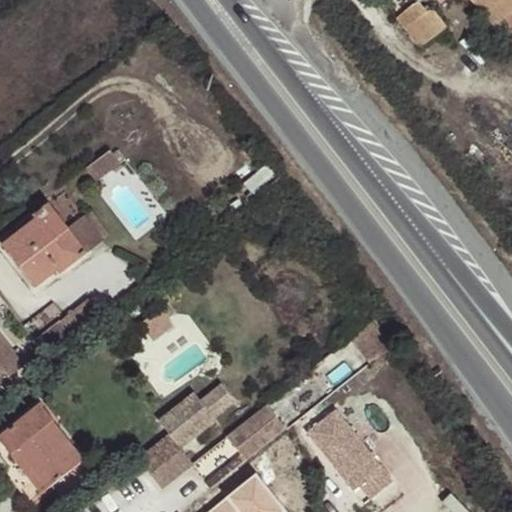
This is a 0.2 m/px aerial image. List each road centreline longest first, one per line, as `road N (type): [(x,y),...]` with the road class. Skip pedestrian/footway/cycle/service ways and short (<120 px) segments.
road 1 (primary): [(188,0),(511,419)]
road 2 (primary): [(402,224),(231,0)]
road 3 (primary): [(511,367),(402,224)]
road 4 (motorway): [(511,336),(402,224)]
